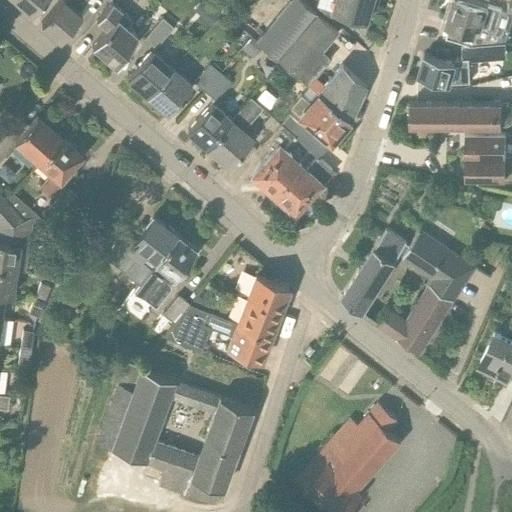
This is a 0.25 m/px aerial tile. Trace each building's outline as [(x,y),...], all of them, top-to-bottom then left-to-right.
[(16,0),(32,13),(43,0),(16,0)] [(60,38),(82,11),(80,8),(87,0),(59,0),(41,22),(60,38)] [(331,57),(322,49),(338,31),(302,0),(288,0),(255,39),(308,84),(331,57)] [(374,0),(331,0),(329,8),(367,19),(371,3),(374,4),(374,0)] [(462,41),(473,45),(474,42),(493,42),(502,11),(486,6),(486,4),(474,0),(450,0),(443,24),(448,25),(445,35),(462,41)] [(105,28),(91,45),(116,66),(138,34),(127,24),(131,19),(112,2),(96,20),(105,28)] [(167,33),(173,26),(162,16),(143,37),(155,47),(167,33)] [(466,61),(493,60),(492,44),(473,45),(462,41),(461,45),(461,59),(466,59),(466,61)] [(127,76),(147,93),(172,64),(152,46),(127,76)] [(450,83),(467,82),(466,61),(466,59),(461,59),(450,60),(425,52),(418,73),(450,83)] [(194,80),(204,89),(220,71),(209,62),(194,80)] [(316,91),(349,118),(365,83),(341,62),(316,91)] [(172,64),(147,93),(168,111),(193,82),(172,64)] [(204,89),(215,98),(230,80),(220,71),(204,89)] [(349,119),(349,118),(316,91),(309,100),(300,92),(289,106),(297,113),(330,141),(349,119)] [(229,164),(254,135),(244,127),(262,106),(250,95),(232,116),(208,146),(229,164)] [(187,128),(208,146),(232,116),(212,99),(187,128)] [(409,124),(472,125),(472,101),(410,101),(409,124)] [(472,125),(502,125),(508,125),(511,123),(511,122),(511,105),(507,103),(502,103),(502,102),(472,101),(472,125)] [(270,113),(263,121),(272,130),(273,130),(281,122),(270,113)] [(0,158),(14,142),(36,160),(59,133),(36,114),(29,123),(20,115),(0,138),(0,158)] [(281,122),(295,136),(316,155),(317,156),(326,146),(288,114),(281,122)] [(286,146),(295,136),(281,122),(273,130),(272,130),(265,138),(274,146),(264,157),(286,176),(301,159),(286,146)] [(465,154),(511,154),(511,131),(506,132),(506,131),(465,131),(465,154)] [(40,185),(51,195),(72,170),(69,167),(81,152),(59,133),(36,160),(50,173),(40,185)] [(465,176),(511,176),(511,154),(465,154),(465,176)] [(301,159),(286,176),(272,191),(294,211),(332,168),(317,156),(316,155),(307,165),(301,159)] [(272,191),(286,176),(264,157),(250,172),(272,191)] [(50,204),(61,213),(77,194),(66,185),(50,204)] [(0,267),(17,269),(25,270),(32,221),(43,219),(13,193),(6,198),(8,200),(16,209),(0,223),(0,267)] [(95,209),(108,219),(120,204),(107,194),(95,209)] [(0,223),(16,209),(8,200),(0,206),(0,223)] [(135,257),(149,268),(177,232),(154,214),(119,260),(128,267),(135,257)] [(396,259),(399,253),(405,258),(434,277),(408,318),(387,305),(376,322),(397,337),(421,354),(447,313),(455,299),(457,300),(479,265),(425,229),(412,247),(404,241),(406,237),(386,227),(341,296),(363,310),(396,259)] [(169,287),(169,283),(196,247),(177,232),(149,268),(120,306),(138,320),(151,303),(155,306),(169,287)] [(0,292),(5,294),(13,295),(17,269),(0,267),(0,292)] [(246,297),(279,310),(289,285),(256,272),(249,290),(242,287),(239,293),(246,296),(246,297)] [(34,296),(44,300),(50,285),(40,281),(34,296)] [(174,321),(190,302),(178,293),(163,312),(174,321)] [(190,302),(209,309),(212,302),(196,294),(190,302)] [(28,312),(38,316),(44,300),(34,296),(28,312)] [(237,320),(270,333),(279,310),(246,297),(237,320)] [(270,333),(237,320),(209,309),(190,302),(174,321),(163,334),(201,349),(210,324),(230,332),(225,346),(260,360),(270,333)] [(20,345),(31,346),(33,330),(22,329),(20,345)] [(511,377),(511,336),(503,332),(495,329),(476,368),(507,382),(509,376),(511,377)] [(18,362),(28,363),(31,346),(20,345),(18,362)] [(174,376),(173,378),(138,366),(138,365),(124,360),(94,440),(145,458),(144,460),(163,466),(157,483),(215,503),(250,406),(217,394),(218,392),(174,376)] [(0,407),(7,408),(9,394),(0,392),(0,407)] [(345,511),(363,492),(358,487),(401,439),(389,428),(398,417),(379,401),(342,443),(334,436),(296,479),(304,486),(303,487),(330,511),(345,511)]
